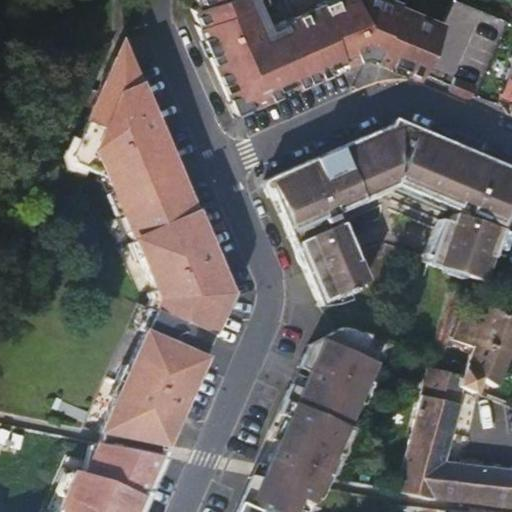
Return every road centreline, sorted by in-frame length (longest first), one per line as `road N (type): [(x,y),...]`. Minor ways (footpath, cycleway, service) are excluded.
road 1 (residential): [(182,511),(262,306),(261,282),(212,158)]
road 2 (residential): [(212,158),(387,88),(511,135)]
road 3 (residential): [(212,158),(152,0)]
